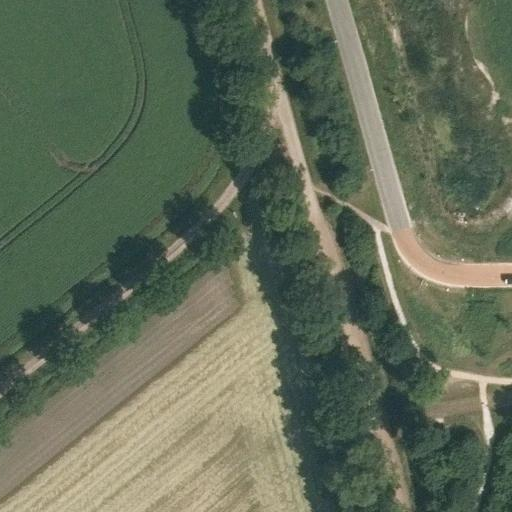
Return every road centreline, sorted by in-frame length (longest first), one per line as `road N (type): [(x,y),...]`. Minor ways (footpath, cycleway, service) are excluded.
road 1 (unclassified): [(0,385),(200,225),(233,184),(278,93)]
road 2 (track): [(303,180),(396,511)]
road 3 (residential): [(445,275),(416,261),(399,232),(333,0)]
